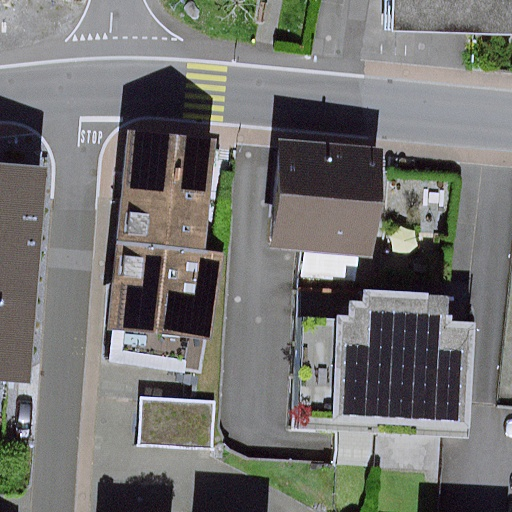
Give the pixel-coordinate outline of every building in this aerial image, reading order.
[(511,0),(379,0),(380,29),(511,26),(511,0)] [(125,241),(206,249),(215,139),(134,132),(125,241)] [(0,374),(30,377),(46,160),(0,155),(0,374)] [(370,257),(376,163),(275,157),(269,250),(370,257)] [(116,336),(229,348),(238,252),(206,249),(125,241),(116,336)] [(472,427),(474,345),(427,344),(428,286),(334,284),(331,424),(472,427)] [(223,400),(154,399),(153,443),(223,444),(223,400)] [(497,502),(499,435),(447,434),(445,500),(497,502)]
